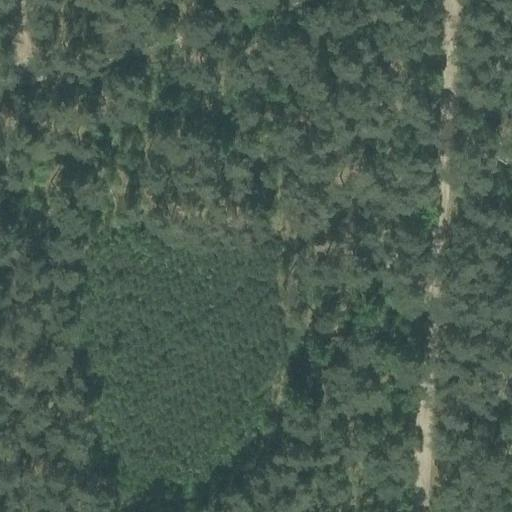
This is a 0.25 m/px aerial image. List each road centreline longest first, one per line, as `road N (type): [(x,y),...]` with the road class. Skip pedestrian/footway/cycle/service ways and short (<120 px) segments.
road 1 (track): [(15,0),(50,511)]
road 2 (track): [(445,0),(411,511)]
